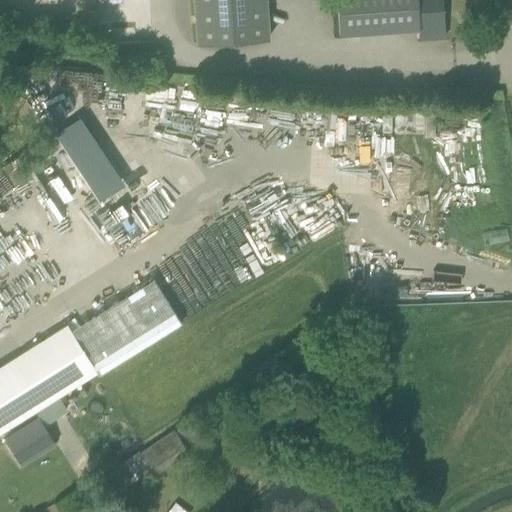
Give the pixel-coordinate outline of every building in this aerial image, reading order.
[(192,0),(196,43),(268,38),(264,0),(192,0)] [(443,37),(440,0),(335,0),(338,34),(416,29),(417,39),(443,37)] [(0,429),(93,371),(67,330),(63,323),(0,362),(0,429)] [(55,444),(37,416),(3,438),(21,466),(55,444)] [(152,474),(187,451),(186,449),(201,439),(190,422),(188,423),(186,420),(138,452),(137,450),(106,470),(112,480),(122,474),(127,483),(149,469),(152,474)]
